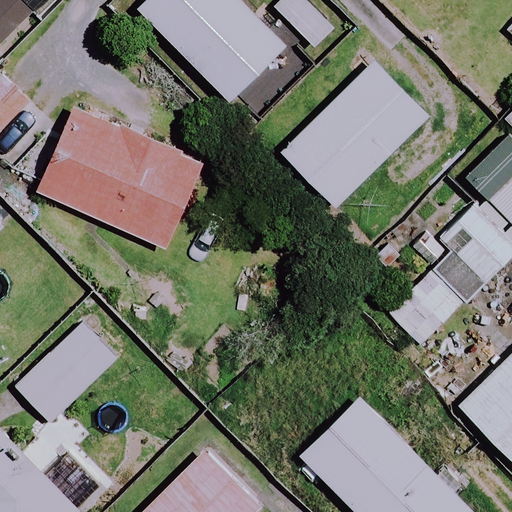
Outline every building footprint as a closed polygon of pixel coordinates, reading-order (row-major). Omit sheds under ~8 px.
[(0,0),(0,42),(33,13),(21,0),(0,0)] [(308,69),(239,0),(146,0),(137,9),(228,100),(256,72),(280,97),(308,69)] [(332,29),(304,0),(279,0),(273,6),(313,48),(332,29)] [(427,115),(374,62),(282,153),(335,206),(427,115)] [(0,139),(29,108),(0,81),(0,139)] [(201,163),(70,105),(33,189),(164,247),(201,163)] [(511,147),(507,143),(468,183),(511,226),(511,147)] [(511,254),(511,241),(474,204),(440,238),(484,282),(511,254)] [(464,300),(432,268),(388,313),(420,344),(464,300)] [(115,359),(81,323),(15,386),(50,422),(115,359)] [(511,352),(458,406),(511,460),(511,352)] [(471,511),(473,511),(359,397),(300,455),(356,511),(471,511)] [(0,511),(78,511),(80,510),(0,431),(0,511)] [(252,511),(258,507),(202,451),(139,511),(252,511)]
